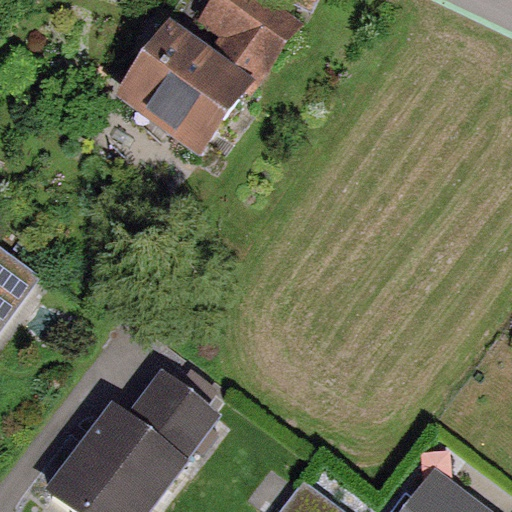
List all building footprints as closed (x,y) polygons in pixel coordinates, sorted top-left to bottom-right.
[(291,35),(243,0),(231,0),(213,26),(238,44),(215,76),(172,44),(126,107),(199,160),(291,35)] [(0,356),(47,285),(0,254),(0,356)] [(131,427),(121,420),(57,507),(63,511),(175,511),(233,435),(163,384),(131,427)] [(473,511),(438,486),(417,511),(473,511)] [(328,511),(307,496),(294,511),(328,511)]
